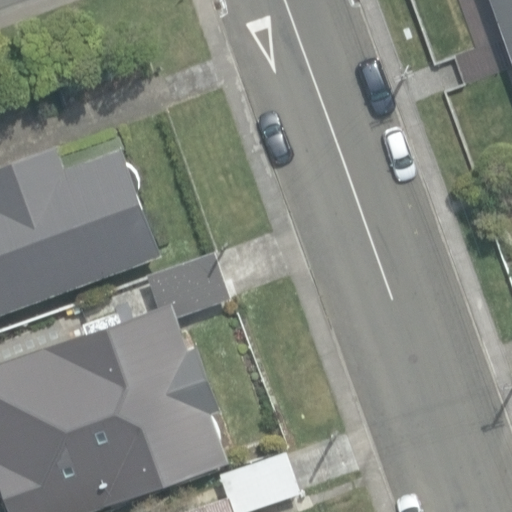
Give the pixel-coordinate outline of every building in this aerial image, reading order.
[(511,0),(492,0),(511,56),(511,0)] [(511,95),(457,117),(473,161),(511,145),(511,95)] [(0,311),(164,251),(140,185),(140,184),(141,183),(141,182),(141,181),(141,180),(141,179),(141,178),(140,177),(140,176),(140,175),(140,174),(139,173),(139,172),(139,171),(138,170),(137,169),(137,168),(136,168),(136,167),(135,166),(134,165),(133,165),(132,164),(125,143),(69,164),(65,153),(26,168),(29,178),(26,180),(18,156),(0,163),(0,311)] [(6,456),(25,511),(66,511),(101,500),(103,506),(232,461),(180,314),(233,295),(216,248),(149,272),(160,302),(45,342),(76,431),(52,439),(6,456)] [(240,511),(303,490),(288,448),(222,472),(229,493),(175,511),(240,511)]
